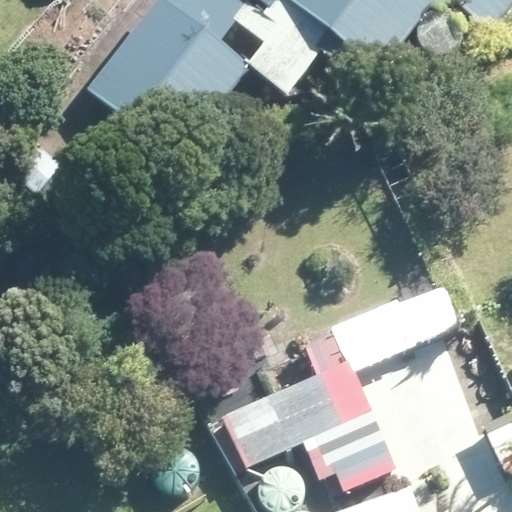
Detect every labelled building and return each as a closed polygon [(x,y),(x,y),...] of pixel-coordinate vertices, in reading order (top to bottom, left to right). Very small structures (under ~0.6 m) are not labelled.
[(248,7),(239,0),(178,0),(95,95),(176,166),(257,73),(219,40),(248,7)] [(511,0),(255,0),(261,5),(243,25),(277,54),(263,71),(303,105),(350,50),(392,85),(455,10),(488,38),(511,9),(511,0)] [(258,481),(367,423),(339,371),(230,429),(258,481)] [(511,414),(477,440),(510,486),(511,484),(511,414)] [(430,511),(418,481),(337,511),(430,511)]
